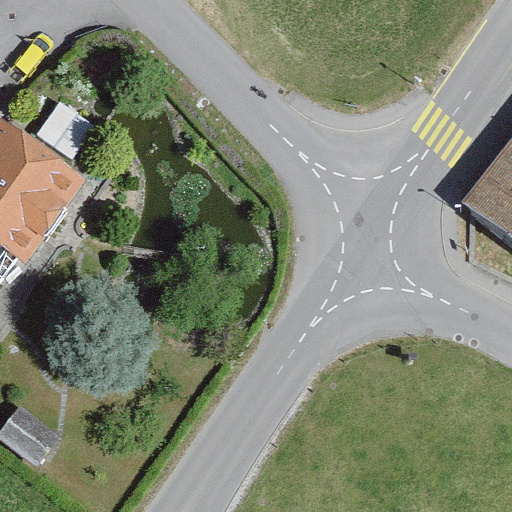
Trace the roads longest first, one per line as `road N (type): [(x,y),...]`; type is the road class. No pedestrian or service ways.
road 1 (residential): [(174,511),(368,234)]
road 2 (unclassified): [(368,234),(141,0)]
road 3 (residential): [(511,26),(368,234)]
road 4 (unclassified): [(511,332),(428,283),(368,234)]
